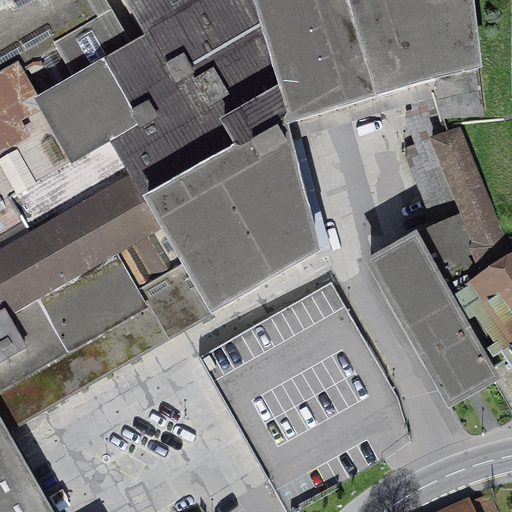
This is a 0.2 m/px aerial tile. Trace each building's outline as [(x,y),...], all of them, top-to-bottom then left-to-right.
[(0,0),(0,3),(5,0),(259,0),(295,90),(308,123),(342,116),(379,110),(345,0),(0,0)] [(345,0),(379,110),(433,93),(440,131),(482,125),(475,80),(484,77),(474,0),(345,0)] [(234,314),(342,250),(308,123),(295,90),(240,121),(255,147),(163,200),(234,314)] [(459,133),(432,143),(470,233),(474,242),(470,250),(477,265),(488,267),(508,251),(459,133)] [(405,152),(437,231),(365,268),(450,415),(502,385),(462,323),(447,295),(426,264),(461,249),(458,240),(470,233),(432,143),(405,152)] [(8,326),(133,253),(100,196),(0,254),(0,318),(3,317),(8,326)] [(477,275),(447,295),(462,323),(474,316),(511,365),(511,260),(482,281),(477,275)] [(327,288),(201,360),(285,511),(367,462),(346,428),(394,399),(327,288)] [(0,367),(25,357),(8,326),(3,317),(0,318),(0,367)] [(49,511),(0,425),(0,511),(49,511)] [(492,511),(486,496),(451,511),(492,511)]
